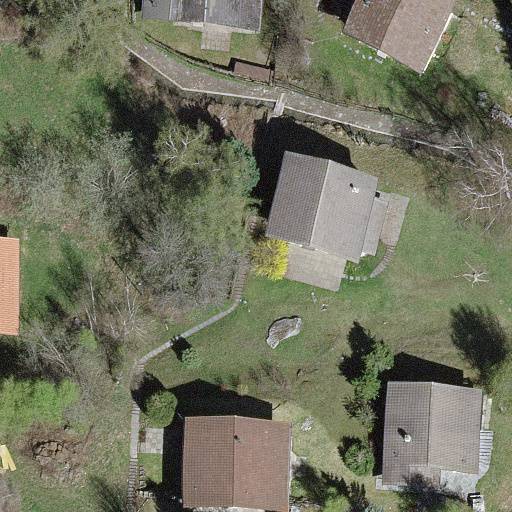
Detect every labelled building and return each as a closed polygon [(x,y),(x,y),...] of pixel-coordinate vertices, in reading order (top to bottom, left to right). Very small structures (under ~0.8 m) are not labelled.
[(271,0),(147,0),(143,29),(266,45),(271,0)] [(461,14),(431,0),(369,0),(346,49),(427,87),(461,14)] [(388,196),(289,172),(268,255),(367,280),(388,196)] [(25,254),(0,254),(0,351),(26,351),(25,254)] [(484,403),(394,400),(390,499),(436,501),(437,485),(481,486),(484,403)] [(289,511),(293,439),(194,434),(189,511),(289,511)]
